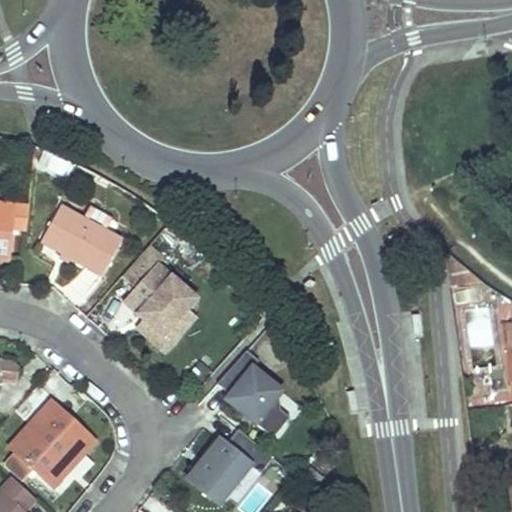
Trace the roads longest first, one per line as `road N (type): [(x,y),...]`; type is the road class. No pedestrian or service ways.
road 1 (secondary): [(200,170),(263,180),(313,217),(349,293),(396,482)]
road 2 (secondary): [(396,482),(388,314),(335,167),(330,101)]
road 3 (residential): [(0,307),(83,343),(126,385),(151,442),(107,511)]
road 4 (residential): [(341,78),(407,39),(511,22)]
road 5 (secondary): [(200,170),(275,154),(330,101)]
road 6 (secondary): [(68,11),(73,72),(103,124)]
